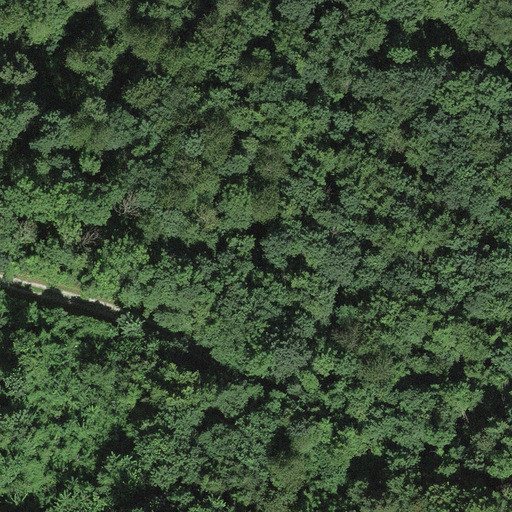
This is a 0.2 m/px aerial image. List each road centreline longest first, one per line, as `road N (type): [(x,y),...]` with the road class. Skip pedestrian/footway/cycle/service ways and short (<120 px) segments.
road 1 (track): [(0,273),(171,335),(508,511)]
road 2 (track): [(0,221),(163,249),(511,336)]
